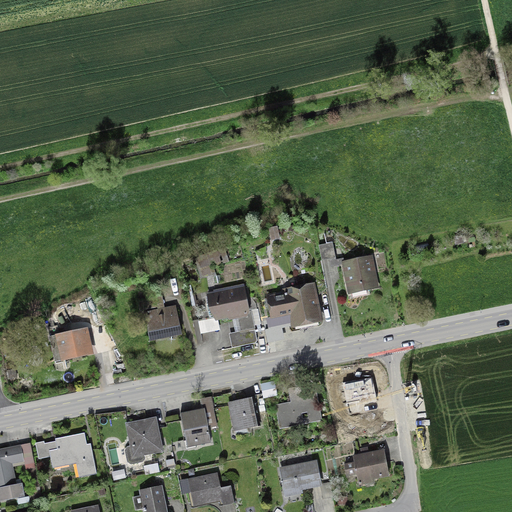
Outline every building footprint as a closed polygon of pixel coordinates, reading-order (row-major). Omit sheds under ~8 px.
[(268,229),(272,241),(281,238),(277,226),(268,229)] [(321,261),(330,260),(331,267),(345,263),(344,258),(336,260),(333,243),(318,246),(321,261)] [(194,257),(201,278),(216,273),(214,267),(229,262),(224,247),(194,257)] [(370,258),(345,263),(351,295),(352,295),(352,296),(367,293),(366,288),(376,286),(370,258)] [(192,309),(195,308),(191,285),(187,286),(192,309)] [(229,334),(232,348),(258,342),(252,311),(246,312),(241,289),(217,294),(219,302),(206,305),(209,320),(237,314),(241,332),(229,334)] [(269,328),(318,318),(312,290),(272,298),(276,317),(267,319),(269,328)] [(179,332),(174,308),(163,310),(146,313),(150,338),(179,332)] [(84,332),(51,339),(55,359),(88,352),(84,332)] [(9,373),(10,380),(17,379),(16,371),(9,373)] [(361,407),(378,403),(372,376),(341,382),(346,410),(351,409),(352,413),(362,411),(361,407)] [(275,382),(261,384),(263,399),(278,397),(275,382)] [(279,430),(322,421),(315,385),(288,390),(291,402),(274,406),(279,430)] [(204,409),(208,429),(217,427),(211,397),(200,400),(202,410),(204,409)] [(257,428),(252,399),(228,403),(234,433),(257,428)] [(202,410),(180,414),(187,448),(211,443),(208,429),(204,409),(202,410)] [(145,456),(164,453),(157,418),(125,424),(129,447),(127,448),(125,451),(127,463),(130,465),(142,463),(145,459),(145,456)] [(44,442),(35,443),(38,460),(51,458),(53,469),(76,464),(79,478),(97,475),(91,444),(87,445),(85,434),(55,439),(55,442),(44,444),(44,442)] [(24,462),(21,446),(0,449),(0,501),(25,497),(22,483),(16,484),(13,464),(24,462)] [(374,480),(389,477),(384,450),(369,453),(368,448),(360,449),(361,454),(353,456),(354,462),(344,464),(346,477),(356,475),(358,486),(375,483),(374,480)] [(166,461),(168,469),(175,468),(174,459),(166,461)] [(279,468),(285,498),(303,494),(302,491),(321,488),(317,461),(279,468)] [(159,473),(158,464),(144,467),(145,475),(159,473)] [(218,499),(220,505),(234,502),(231,487),(221,489),(217,473),(188,479),(193,505),(218,499)] [(143,511),(166,511),(167,511),(163,486),(139,491),(140,496),(132,498),(135,511),(143,510),(143,511)]
